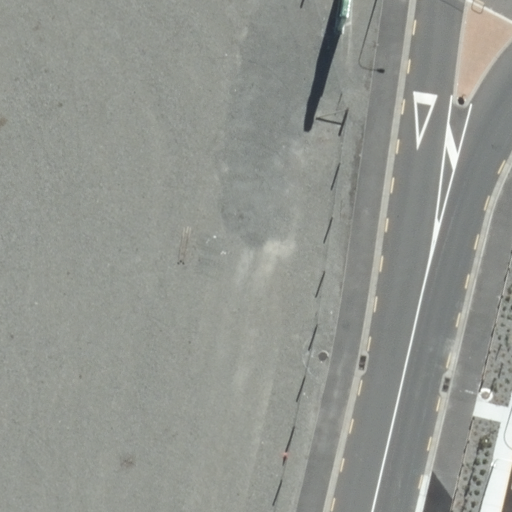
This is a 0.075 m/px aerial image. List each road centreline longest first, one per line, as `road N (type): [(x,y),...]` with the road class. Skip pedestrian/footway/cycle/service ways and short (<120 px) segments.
road 1 (unclassified): [(429,279),(417,159),(436,0)]
road 2 (unclassified): [(373,511),(429,279)]
road 3 (unclassified): [(511,83),(498,98),(429,279)]
